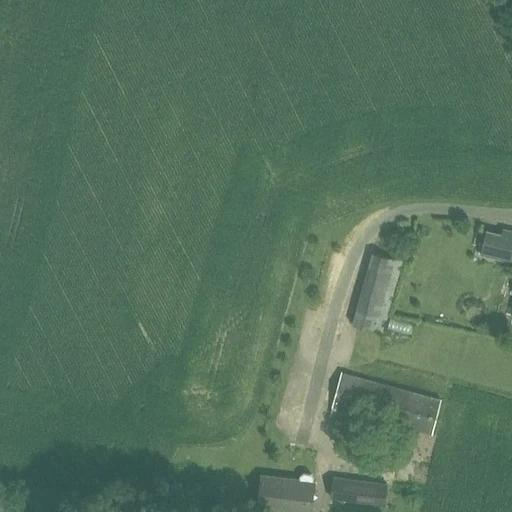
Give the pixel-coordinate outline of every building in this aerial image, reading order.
[(485,228),(479,255),(511,262),(511,229),(502,228),(501,232),(485,228)] [(352,323),(384,332),(404,261),(372,252),(352,323)] [(332,407),(432,434),(442,397),(342,370),(332,407)] [(401,447),(410,448),(411,437),(402,437),(401,447)] [(257,506),(304,511),(310,511),(315,481),(313,481),(314,478),(311,474),(305,473),(301,476),(300,479),(262,474),(257,506)] [(352,501),(384,506),(388,482),(335,475),(331,499),(348,501),(352,501)]
